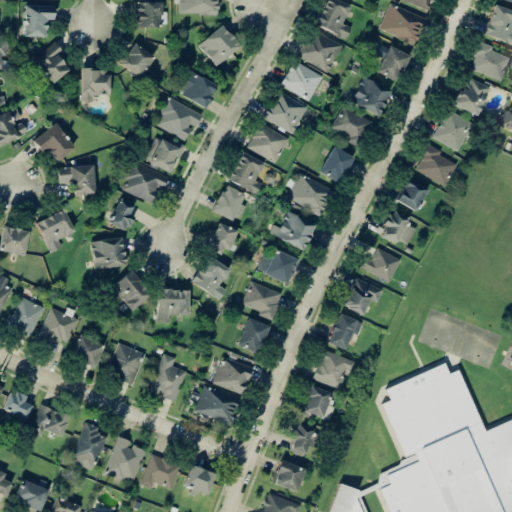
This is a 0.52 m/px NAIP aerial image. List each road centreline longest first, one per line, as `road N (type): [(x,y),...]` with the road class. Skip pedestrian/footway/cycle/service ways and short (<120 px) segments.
road 1 (residential): [(227,511),(323,287),(468,0)]
road 2 (residential): [(293,0),(163,246)]
road 3 (residential): [(248,457),(0,355)]
